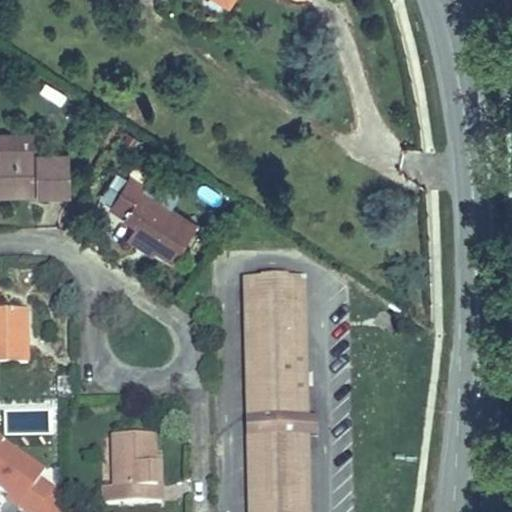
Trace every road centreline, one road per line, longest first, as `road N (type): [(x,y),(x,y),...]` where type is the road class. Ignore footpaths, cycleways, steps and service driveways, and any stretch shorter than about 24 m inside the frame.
road 1 (primary): [(441,0),(470,156),(477,307)]
road 2 (residential): [(77,257),(99,353),(112,370),(165,377),(183,368),(190,351),(173,317)]
road 3 (primary): [(492,511),(477,307)]
road 4 (primary): [(477,307),(459,504)]
